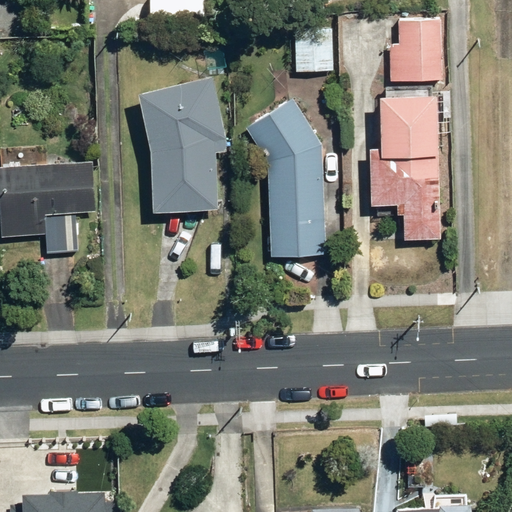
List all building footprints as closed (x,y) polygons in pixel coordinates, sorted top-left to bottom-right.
[(143,0),(143,23),(203,25),(204,0),(143,0)] [(436,85),(439,19),(395,18),(394,45),(386,44),(385,83),(436,85)] [(329,29),(292,30),(293,75),(330,74),(329,29)] [(146,216),(214,214),(206,156),(223,154),(213,86),(136,97),(143,154),(146,216)] [(371,101),(368,159),(431,162),(435,90),(380,87),(380,101),(371,101)] [(320,147),(287,99),(239,132),(261,161),(264,260),(323,258),(320,147)] [(43,254),(77,253),(75,215),(91,215),(89,164),(0,167),(0,238),(42,237),(43,254)] [(434,243),(437,169),(393,167),(392,175),(364,174),(363,206),(391,208),(390,218),(399,219),(398,241),(434,243)] [(117,511),(118,477),(61,477),(61,484),(38,484),(38,504),(17,504),(17,511),(117,511)] [(422,507),(391,508),(391,511),(462,511),(462,491),(422,492),(422,507)]
